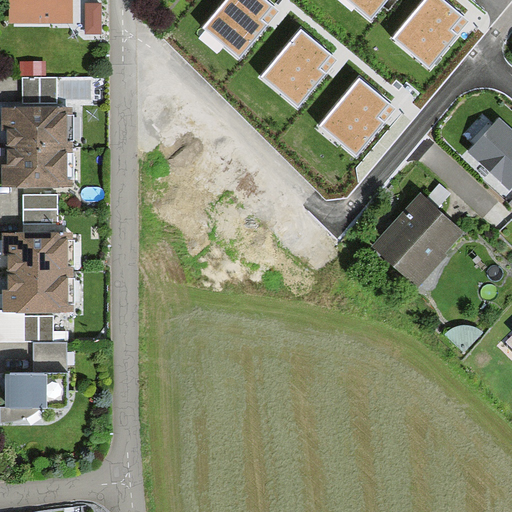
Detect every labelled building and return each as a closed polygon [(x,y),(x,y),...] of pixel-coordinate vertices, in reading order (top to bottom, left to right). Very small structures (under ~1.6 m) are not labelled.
[(10,0),(10,26),(73,26),(73,0),(10,0)] [(253,0),(231,0),(199,36),(234,67),(276,20),(253,0)] [(347,0),(370,20),(387,0),(347,0)] [(466,24),(438,0),(425,0),(390,40),(425,71),(466,24)] [(301,33),(259,79),(294,111),(336,64),(301,33)] [(46,63),(21,63),(21,77),(47,77),(46,63)] [(361,78),(320,126),(354,156),(396,108),(361,78)] [(57,79),(23,79),(23,104),(58,103),(57,79)] [(8,132),(8,150),(74,149),(73,110),(3,110),(3,132),(8,132)] [(511,131),(500,121),(468,155),(511,195),(511,194),(511,131)] [(74,149),(8,150),(8,168),(3,168),(3,189),(74,189),(74,149)] [(25,196),(25,225),(58,225),(58,196),(25,196)] [(374,249),(418,289),(464,238),(421,198),(389,233),(374,249)] [(9,258),(9,276),(69,275),(69,236),(3,237),(4,258),(9,258)] [(69,275),(9,276),(9,293),(3,293),(4,314),(70,313),(69,275)] [(34,344),(54,344),(54,318),(26,318),(26,344),(34,344)] [(447,334),(445,337),(465,354),(484,334),(479,331),(474,328),(468,327),(463,326),(456,327),(451,330),(447,334)] [(35,375),(68,374),(68,344),(54,344),(34,344),(35,375)] [(11,412),(69,411),(68,374),(35,375),(11,375),(11,412)]
